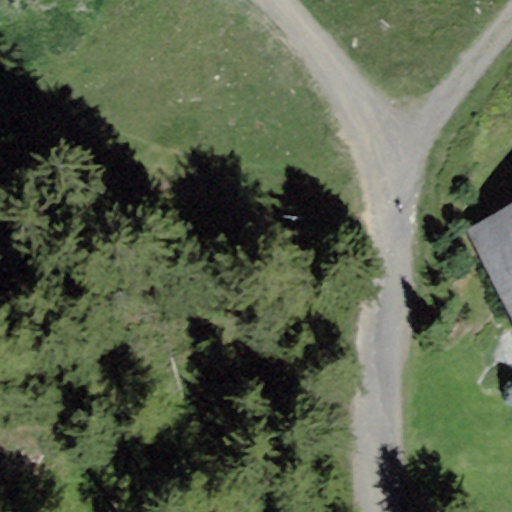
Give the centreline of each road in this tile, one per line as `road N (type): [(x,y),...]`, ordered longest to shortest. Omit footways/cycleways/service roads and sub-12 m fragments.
road 1 (track): [(379,511),(393,161)]
road 2 (track): [(393,161),(256,0)]
road 3 (track): [(393,161),(511,16)]
